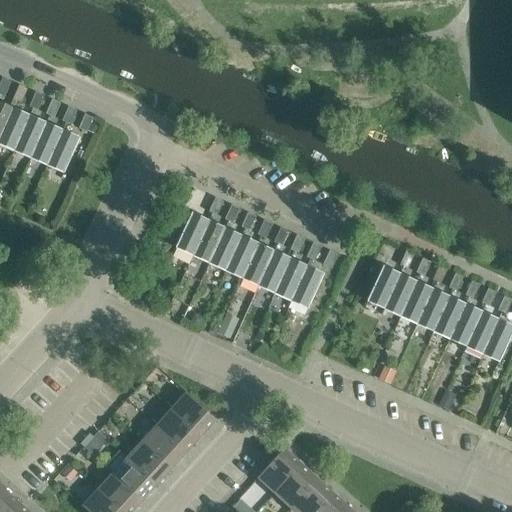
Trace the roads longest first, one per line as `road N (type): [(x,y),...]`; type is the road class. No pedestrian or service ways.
road 1 (residential): [(511,484),(273,384)]
road 2 (residential): [(273,384),(79,305)]
road 3 (unclassified): [(154,145),(142,113),(0,51)]
road 4 (unclassified): [(314,221),(154,145)]
road 5 (residential): [(79,305),(154,145)]
road 6 (residential): [(160,511),(273,384)]
